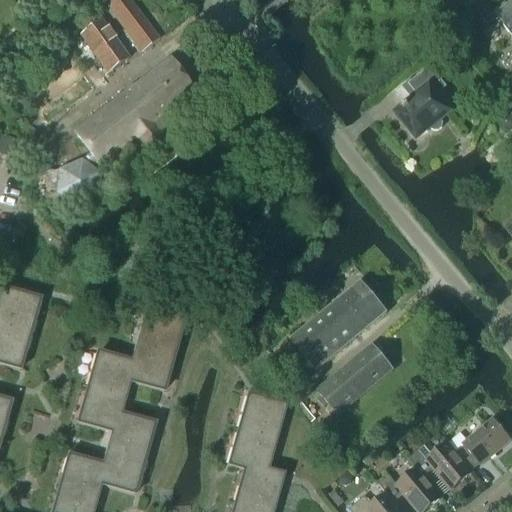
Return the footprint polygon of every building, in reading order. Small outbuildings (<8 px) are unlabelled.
[(109,0),(102,6),(140,55),(157,42),(125,0),(109,0)] [(511,0),(495,15),(505,27),(503,28),(511,39),(511,0)] [(85,17),(73,26),(79,35),(77,36),(106,77),(127,62),(91,12),(85,17)] [(70,136),(89,160),(95,168),(97,166),(118,150),(127,161),(137,153),(128,142),(133,138),(157,166),(171,155),(174,159),(187,149),(178,138),(167,146),(162,139),(151,125),(194,92),(169,60),(70,136)] [(433,132),(438,132),(441,129),(442,125),(440,121),(450,113),(436,96),(446,88),(430,68),(408,86),(418,98),(407,107),(406,106),(402,109),(403,110),(395,116),(416,141),(430,130),(433,132)] [(0,156),(9,159),(13,141),(0,137),(0,156)] [(386,315),(360,283),(290,341),(316,373),(386,315)] [(39,301),(6,292),(0,311),(0,366),(19,372),(39,301)] [(130,384),(163,393),(183,323),(150,313),(130,384)] [(317,394),(338,419),(393,373),(372,348),(317,394)] [(130,364),(97,355),(77,425),(110,434),(130,364)] [(232,511),(268,511),(277,480),(262,475),(281,407),(248,397),(228,467),(244,472),(232,511)] [(0,439),(10,404),(0,401),(0,439)] [(100,487),(134,496),(154,426),(120,416),(100,487)] [(464,447),(455,454),(471,472),(479,465),(481,467),(491,458),(495,455),(510,442),(492,421),(480,430),(463,445),(464,447)] [(418,452),(408,460),(416,470),(417,469),(424,478),(433,471),(450,492),(469,477),(472,474),(471,472),(455,454),(447,444),(432,457),(424,447),(418,452)] [(52,511),(88,511),(101,467),(68,457),(52,511)] [(388,477),(378,486),(386,495),(387,495),(394,503),(403,496),(416,511),(426,511),(442,499),(424,478),(417,469),(416,470),(397,487),(388,477)] [(364,497),(348,510),(349,511),(401,511),(394,503),(387,495),(386,495),(372,507),(364,497)]
